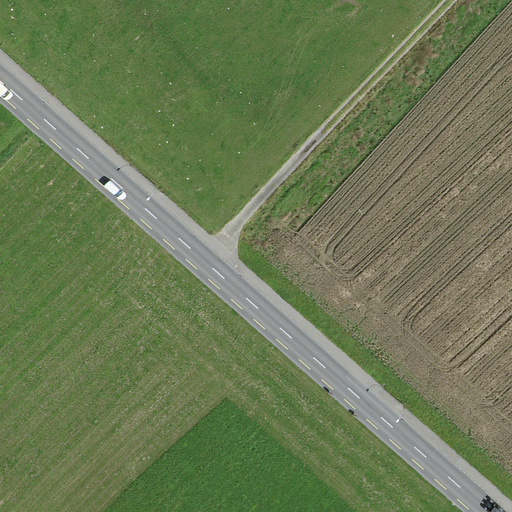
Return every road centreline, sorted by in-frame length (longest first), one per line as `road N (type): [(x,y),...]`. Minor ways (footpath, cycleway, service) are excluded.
road 1 (secondary): [(488,511),(0,79)]
road 2 (track): [(203,260),(445,0)]
